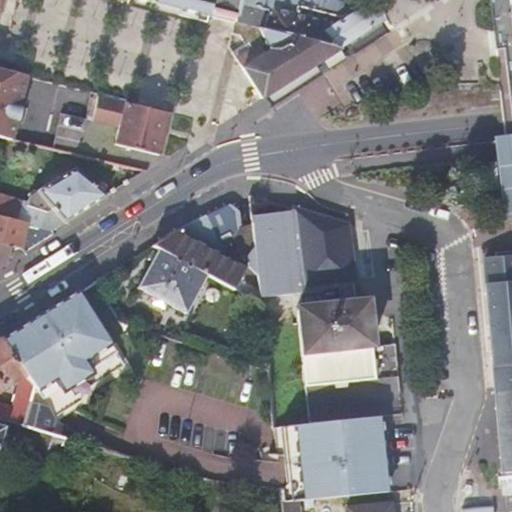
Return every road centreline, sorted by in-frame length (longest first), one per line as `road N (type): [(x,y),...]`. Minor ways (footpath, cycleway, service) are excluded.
road 1 (residential): [(295,149),(341,196),(407,215),(444,233),(455,248),(465,398),(440,476),(442,511)]
road 2 (secondary): [(0,303),(168,198),(252,158),(295,149)]
road 3 (residential): [(295,149),(300,112),(401,38)]
road 4 (residential): [(353,141),(511,121)]
